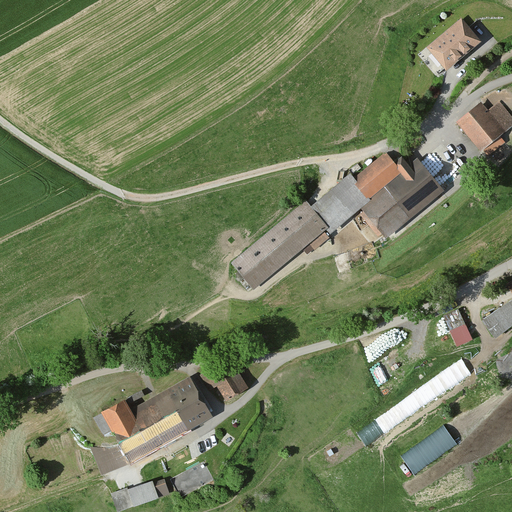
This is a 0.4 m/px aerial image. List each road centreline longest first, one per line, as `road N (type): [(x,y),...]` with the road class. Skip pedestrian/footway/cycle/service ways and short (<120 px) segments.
road 1 (residential): [(112,475),(216,422),(279,358),(414,314),(511,264)]
road 2 (track): [(0,119),(100,183),(155,198),(262,169),(345,160)]
road 3 (residential): [(511,77),(345,160)]
